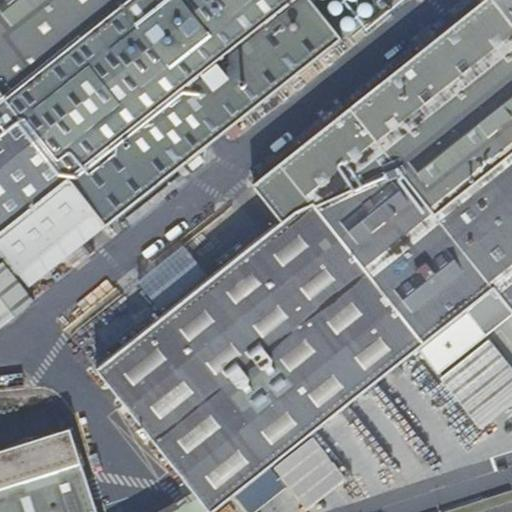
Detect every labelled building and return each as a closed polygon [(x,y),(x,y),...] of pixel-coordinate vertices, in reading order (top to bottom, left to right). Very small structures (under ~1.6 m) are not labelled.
[(511,0),(0,0),(0,92),(7,101),(70,182),(95,213),(106,228),(343,41),(310,0),(490,0),(253,187),(279,220),(282,224),(96,371),(207,511),(214,511),(338,414),(348,407),(366,392),(376,384),(417,352),(479,431),(511,405),(511,370),(486,337),(511,316),(511,0)] [(0,236),(70,182),(7,101),(0,106),(0,236)] [(0,252),(17,275),(95,213),(70,182),(0,236),(0,252)] [(429,451),(376,384),(366,392),(419,459),(429,451)] [(392,463),(348,407),(338,414),(383,470),(392,463)] [(0,511),(96,511),(71,432),(0,454),(0,511)]
